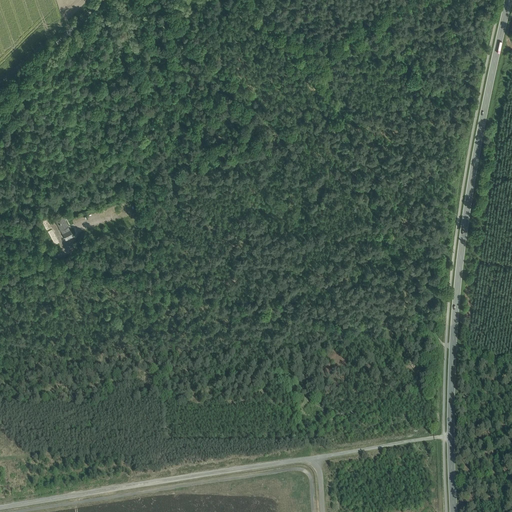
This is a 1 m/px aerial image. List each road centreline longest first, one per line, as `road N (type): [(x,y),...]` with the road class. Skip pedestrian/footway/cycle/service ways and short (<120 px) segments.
road 1 (secondary): [(455,511),(451,419),(461,254),(509,0)]
road 2 (track): [(0,507),(308,459),(318,469),(322,511)]
road 3 (unclassified): [(101,0),(0,99)]
